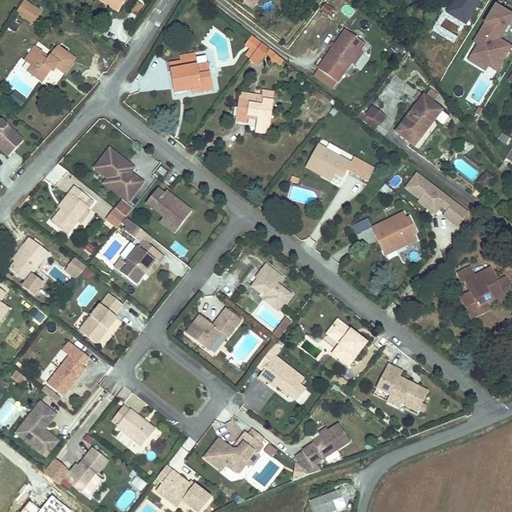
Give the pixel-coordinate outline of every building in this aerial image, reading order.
[(98,0),(120,13),(127,0),(98,0)] [(129,14),(139,17),(143,4),(133,2),(129,14)] [(28,3),(21,12),(36,23),(43,13),(28,3)] [(505,32),(511,21),(511,11),(499,3),(477,39),(481,42),(476,49),(483,53),(478,61),(488,68),(491,63),(499,69),(511,47),(511,42),(502,37),(499,35),(502,30),(505,32)] [(327,4),(322,10),(331,16),(335,10),(327,4)] [(17,22),(11,31),(17,35),(23,27),(17,22)] [(347,30),(321,66),(339,79),(350,63),(358,52),(365,43),(347,30)] [(263,40),(253,32),(248,39),(255,44),(252,47),(251,49),(254,52),(263,40)] [(433,32),(427,42),(440,49),(446,40),(433,32)] [(277,51),(263,40),(254,52),(252,54),(260,60),(266,52),(272,57),(277,51)] [(76,58),(59,47),(51,59),(50,61),(43,57),(45,55),(45,54),(38,48),(28,63),(35,68),(32,74),(46,83),(57,67),(66,73),(76,58)] [(354,65),(361,55),(358,52),(350,63),(354,65)] [(184,69),(172,71),(174,87),(190,85),(190,88),(201,86),(202,92),(213,91),(209,65),(198,66),(197,54),(182,56),(183,61),(184,69)] [(170,63),(171,70),(172,71),(184,69),(183,61),(170,63)] [(339,79),(321,66),(316,72),(334,85),(339,79)] [(190,85),(174,87),(175,94),(191,92),(192,93),(202,92),(201,86),(190,88),(190,85)] [(259,94),(274,96),(275,90),(260,88),(259,94)] [(258,100),(259,94),(241,91),(240,94),(250,96),(250,98),(258,100)] [(421,92),(394,128),(413,142),(440,106),(421,92)] [(257,125),(269,127),(274,96),(259,94),(258,100),(250,98),(250,96),(240,94),(239,102),(248,103),(247,109),(259,111),(259,116),(257,125)] [(246,114),(247,109),(248,103),(239,102),(237,116),(246,117),(246,114)] [(366,112),(377,120),(382,113),(372,105),(366,112)] [(362,117),(372,126),(377,120),(366,112),(364,114),(362,117)] [(442,127),(449,118),(443,113),(436,122),(442,127)] [(0,144),(2,146),(12,156),(26,141),(5,121),(0,120),(0,144)] [(95,167),(109,178),(126,192),(122,197),(131,204),(147,183),(133,172),(130,170),(133,165),(110,148),(95,167)] [(364,184),(371,173),(351,161),(348,166),(316,148),(303,171),(317,179),(319,175),(330,181),(332,178),(340,181),(345,173),(348,175),(364,184)] [(57,186),(68,172),(57,163),(46,177),(57,186)] [(485,167),(482,171),(488,176),(491,172),(485,167)] [(488,176),(482,171),(477,179),(483,183),(488,176)] [(328,185),(330,181),(319,175),(317,179),(328,185)] [(408,190),(423,202),(421,204),(437,217),(444,208),(449,213),(447,216),(454,222),(453,223),(461,228),(471,215),(419,176),(408,190)] [(126,192),(109,178),(104,184),(122,197),(126,192)] [(288,179),(287,185),(294,187),(296,180),(288,179)] [(76,189),(70,197),(72,199),(52,226),(68,239),(89,212),(85,209),(91,201),(76,189)] [(148,204),(167,218),(181,229),(194,213),(169,192),(166,195),(159,190),(148,204)] [(95,204),(91,201),(85,209),(89,212),(95,204)] [(116,212),(108,223),(118,231),(127,220),(116,212)] [(399,249),(401,255),(421,245),(418,238),(421,236),(413,219),(409,221),(406,215),(395,220),(397,224),(390,227),(388,223),(374,231),(379,240),(383,238),(386,244),(381,245),(386,255),(399,249)] [(181,229),(167,218),(163,223),(177,234),(181,229)] [(138,287),(144,280),(141,277),(144,272),(148,275),(156,263),(160,266),(166,259),(149,246),(154,240),(133,224),(126,233),(142,246),(128,265),(129,266),(123,275),(138,287)] [(30,250),(17,266),(11,272),(27,285),(51,256),(32,240),(26,246),(30,250)] [(13,263),(17,266),(30,250),(26,246),(13,263)] [(386,255),(389,261),(401,255),(399,249),(386,255)] [(89,270),(76,260),(69,270),(81,279),(89,270)] [(148,275),(144,280),(148,283),(160,266),(156,263),(148,275)] [(266,268),(261,275),(263,277),(252,291),(266,302),(264,305),(277,314),(290,297),(278,287),(282,281),(266,268)] [(81,279),(69,270),(67,273),(79,282),(81,279)] [(490,307),(492,311),(511,302),(511,301),(506,286),(498,289),(492,276),(467,286),(472,298),(461,302),(468,319),(478,315),(477,311),(490,307)] [(0,289),(0,325),(11,309),(3,303),(7,295),(0,289)] [(111,296),(84,332),(100,344),(120,319),(116,316),(123,306),(111,296)] [(468,319),(470,324),(490,315),(490,312),(492,311),(490,307),(477,311),(478,315),(468,319)] [(205,327),(207,325),(202,320),(188,337),(210,354),(222,338),(227,341),(241,322),(228,312),(214,330),(212,328),(210,331),(205,327)] [(291,322),(285,317),(272,332),(278,337),(291,322)] [(342,345),(339,348),(337,351),(336,352),(339,355),(335,360),(348,370),(366,346),(357,339),(356,341),(351,338),(353,336),(337,324),(329,335),(342,345)] [(12,332),(5,341),(18,350),(24,342),(12,332)] [(327,338),(339,348),(342,345),(329,335),(327,338)] [(88,355),(69,339),(62,348),(68,353),(37,393),(52,404),(61,392),(63,394),(85,366),(81,363),(88,355)] [(265,388),(267,385),(269,382),(279,390),(292,399),(300,388),(304,382),(276,360),(258,383),(265,388)] [(388,384),(384,394),(391,397),(402,401),(401,405),(417,412),(426,389),(418,386),(417,389),(411,386),(412,383),(401,379),(403,373),(387,367),(381,382),(388,384)] [(15,371),(9,378),(21,387),(27,379),(15,371)] [(342,390),(347,382),(334,374),(329,383),(342,390)] [(269,382),(267,385),(277,393),(279,390),(269,382)] [(377,391),(384,394),(388,384),(381,382),(377,391)] [(307,392),(300,388),(292,399),(298,404),(307,392)] [(402,401),(391,397),(388,403),(388,404),(399,409),(401,405),(402,401)] [(48,423),(56,413),(41,401),(22,425),(34,434),(28,441),(48,457),(62,440),(51,431),(50,433),(43,427),(47,423),(48,423)] [(111,421),(117,426),(130,410),(124,405),(111,421)] [(154,427),(130,409),(130,410),(117,426),(116,427),(119,429),(114,436),(127,447),(133,440),(140,445),(154,427)] [(17,431),(28,441),(34,434),(22,425),(17,431)] [(329,434),(321,438),(313,443),(315,446),(305,451),(306,452),(313,464),(314,466),(316,466),(352,445),(342,427),(329,434)] [(252,428),(248,435),(260,444),(264,438),(252,428)] [(217,439),(203,457),(220,470),(225,465),(236,473),(246,461),(253,452),(256,454),(262,446),(260,444),(248,435),(245,432),(238,440),(242,443),(238,449),(231,449),(217,439)] [(238,440),(231,449),(238,449),(242,443),(238,440)] [(278,450),(269,444),(265,450),(273,456),(278,450)] [(81,469),(78,466),(75,464),(69,471),(67,470),(55,461),(49,469),(45,473),(58,484),(62,479),(79,492),(93,476),(94,477),(107,460),(92,448),(81,462),(84,464),(81,469)] [(253,452),(246,461),(253,466),(259,456),(256,454),(253,452)] [(306,452),(298,457),(305,469),(302,471),(309,476),(320,472),(316,466),(314,466),(313,464),(306,452)] [(168,466),(158,478),(164,483),(158,490),(165,496),(167,493),(181,504),(185,500),(199,511),(201,511),(213,498),(191,480),(189,483),(168,466)] [(302,471),(297,467),(292,483),(309,476),(302,471)] [(137,476),(131,484),(143,493),(148,485),(137,476)] [(342,496),(339,489),(309,501),(314,511),(329,511),(337,509),(333,499),(342,496)] [(242,498),(235,492),(231,497),(238,503),(242,498)] [(167,493),(165,496),(179,507),(181,504),(167,493)] [(70,511),(72,511),(53,495),(41,509),(31,500),(20,511),(70,511)]
